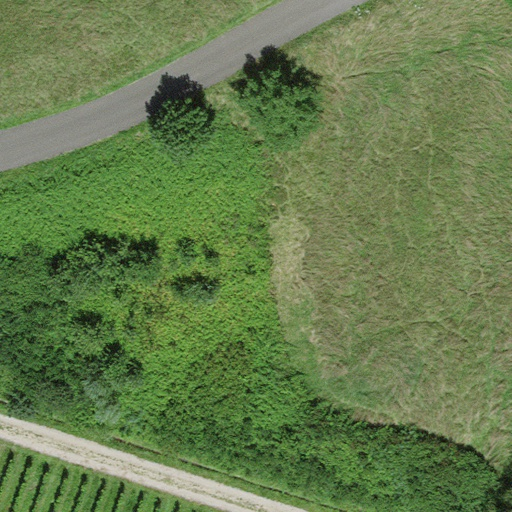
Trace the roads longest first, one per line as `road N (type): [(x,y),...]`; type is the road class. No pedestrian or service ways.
road 1 (residential): [(328,0),(154,92),(0,147)]
road 2 (track): [(276,511),(0,423)]
